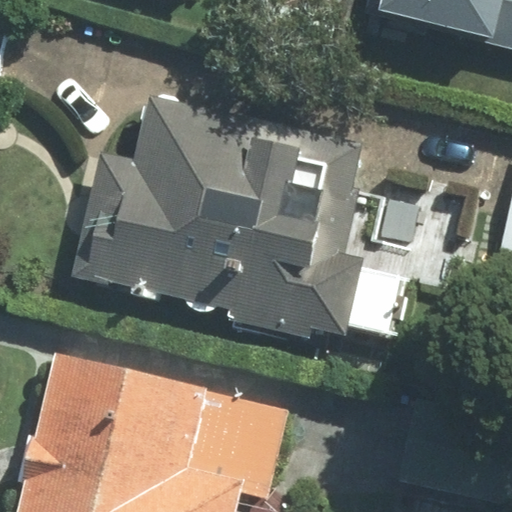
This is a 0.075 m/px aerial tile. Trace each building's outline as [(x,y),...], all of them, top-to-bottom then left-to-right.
[(193,0),(155,0),(191,9),(193,0)] [(511,0),(386,0),(383,12),(511,44),(511,0)] [(103,156),(74,287),(349,348),(351,336),(395,346),(410,278),(363,267),(382,183),(302,165),(309,134),(153,99),(139,164),(103,156)] [(511,200),(499,252),(511,255),(511,200)] [(295,419),(63,359),(42,443),(31,440),(18,488),(28,490),(22,511),(241,511),(245,502),(271,509),(295,419)]
